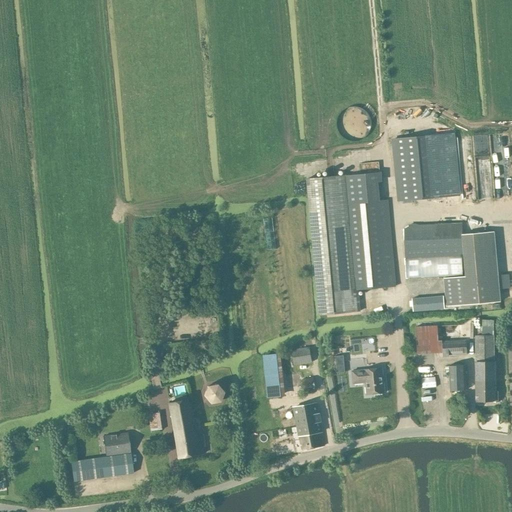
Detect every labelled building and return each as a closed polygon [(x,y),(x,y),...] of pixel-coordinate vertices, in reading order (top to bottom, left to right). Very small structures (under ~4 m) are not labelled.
[(425,135),(392,139),(397,200),(397,201),(428,197),(426,180),(424,149),(423,142),(426,141),(425,135)] [(426,141),(423,142),(424,149),(426,180),(428,197),(458,195),(454,139),(426,141)] [(338,176),(341,204),(378,201),(375,173),(338,176)] [(338,176),(307,179),(320,315),(360,311),(358,290),(395,286),(387,200),(378,201),(341,204),(338,176)] [(462,253),(462,241),(462,234),(462,223),(404,225),(405,256),(462,253)] [(462,234),(462,241),(465,276),(443,278),(446,306),(500,301),(494,231),(462,234)] [(462,275),(461,256),(405,258),(406,278),(462,275)] [(444,296),(412,299),(413,311),(445,308),(444,296)] [(417,354),(442,353),(441,341),(438,341),(437,325),(415,326),(417,354)] [(494,400),(498,400),(498,392),(494,392),(494,391),(495,391),(495,362),(494,362),(494,336),(475,336),(476,401),(494,401),(494,400)] [(441,341),(442,353),(442,356),(467,354),(466,340),(441,341)] [(294,365),(311,362),(309,347),(292,349),(294,365)] [(343,356),(335,356),(336,364),(343,364),(343,356)] [(450,391),(466,390),(465,365),(448,366),(450,391)] [(367,394),(384,393),(382,375),(379,375),(379,369),(352,371),(353,383),(366,382),(367,394)] [(304,392),(315,390),(312,377),(302,379),(304,392)] [(210,380),(208,386),(211,390),(215,389),(218,386),(216,381),(210,380)] [(177,458),(204,453),(200,431),(192,432),(187,400),(168,403),(177,458)] [(302,449),(324,445),(322,431),(316,403),(293,407),(298,435),(302,449)] [(150,431),(161,429),(158,413),(147,414),(150,431)] [(106,456),(130,453),(127,433),(103,436),(106,456)] [(73,482),(133,473),(130,453),(71,461),(73,482)]
